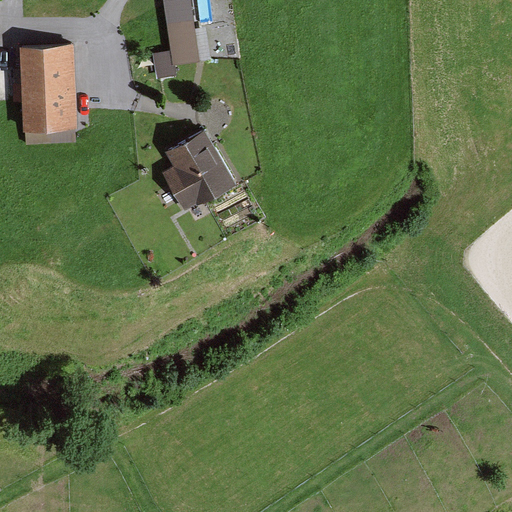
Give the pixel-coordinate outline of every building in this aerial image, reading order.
[(199,60),(190,0),(164,0),(172,50),(153,53),(157,78),(177,75),(176,64),(199,60)] [(201,19),(203,49),(213,48),(210,18),(201,19)] [(78,128),(74,42),(20,44),(24,129),(26,129),(26,144),(76,142),(76,128),(78,128)] [(160,84),(152,76),(144,84),(152,91),(160,84)] [(163,172),(184,211),(235,183),(205,129),(166,151),(174,165),(163,172)]
